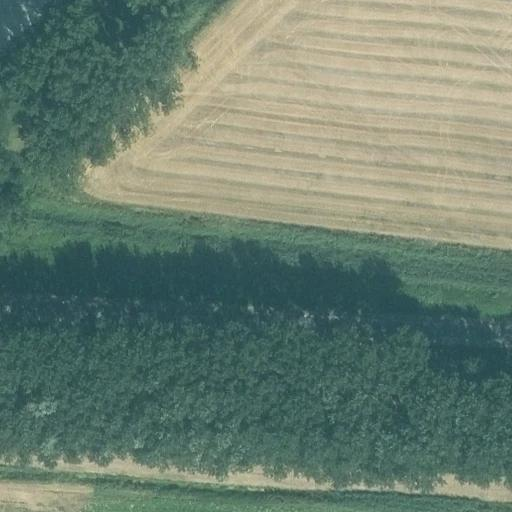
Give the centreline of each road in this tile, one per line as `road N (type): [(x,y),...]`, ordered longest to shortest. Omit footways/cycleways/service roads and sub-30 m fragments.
road 1 (secondary): [(511,329),(0,299)]
road 2 (unclassified): [(0,88),(85,0)]
